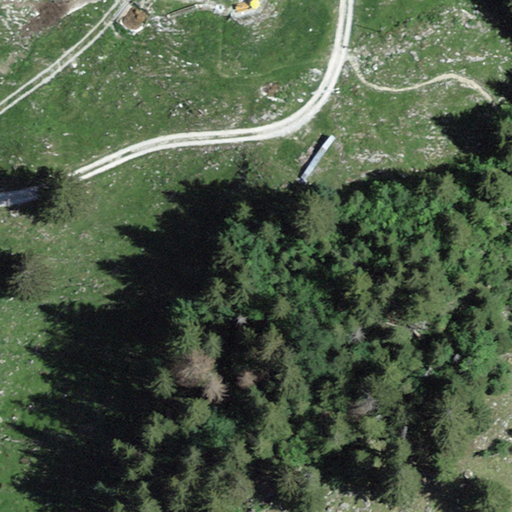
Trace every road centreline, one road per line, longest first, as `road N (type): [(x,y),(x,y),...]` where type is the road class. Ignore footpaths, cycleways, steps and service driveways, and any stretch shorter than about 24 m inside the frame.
road 1 (track): [(332,58),(309,97),(273,126),(131,146),(0,198)]
road 2 (track): [(0,104),(71,53),(121,0)]
